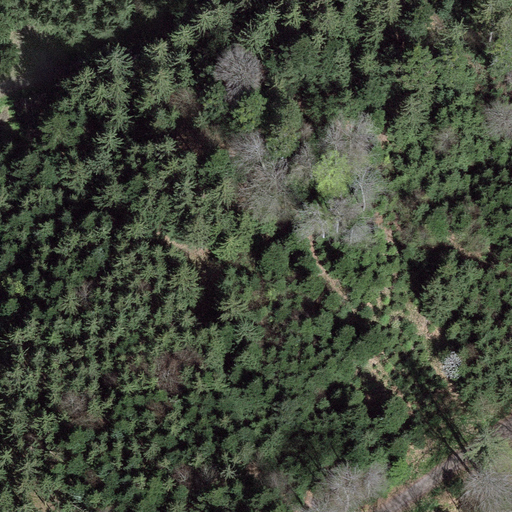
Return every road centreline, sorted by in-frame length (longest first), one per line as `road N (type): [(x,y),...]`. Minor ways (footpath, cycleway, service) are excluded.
road 1 (track): [(0,90),(268,0)]
road 2 (track): [(387,511),(511,429)]
